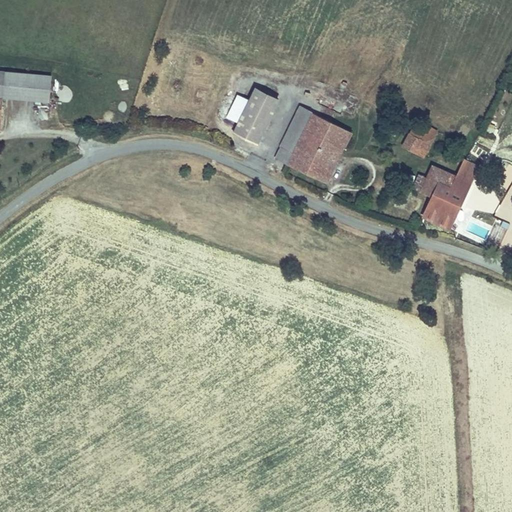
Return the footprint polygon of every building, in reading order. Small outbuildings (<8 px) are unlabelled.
[(32,71),(13,70),(0,68),(0,127),(11,128),(12,96),(30,97),(32,71)] [(59,74),(32,71),(30,97),(56,99),(59,74)] [(246,122),(241,132),(264,144),(286,99),(262,88),(257,99),(246,122)] [(246,122),(257,99),(244,93),(233,116),(246,122)] [(299,163),(323,114),(306,106),(282,155),(299,163)] [(356,130),(323,114),(299,163),(332,180),(339,165),(326,159),(337,136),(350,143),(356,130)] [(438,138),(441,131),(429,125),(426,133),(427,134),(438,138)] [(413,134),(405,147),(428,159),(439,138),(438,138),(427,134),(426,133),(416,128),(413,134)] [(339,165),(350,143),(337,136),(326,159),(339,165)] [(461,189),(466,178),(440,167),(436,177),(430,191),(440,196),(443,197),(449,184),(461,189)] [(436,177),(427,172),(421,186),(430,191),(436,177)] [(440,196),(430,216),(454,225),(476,182),(466,178),(461,189),(449,184),(443,197),(440,196)]
